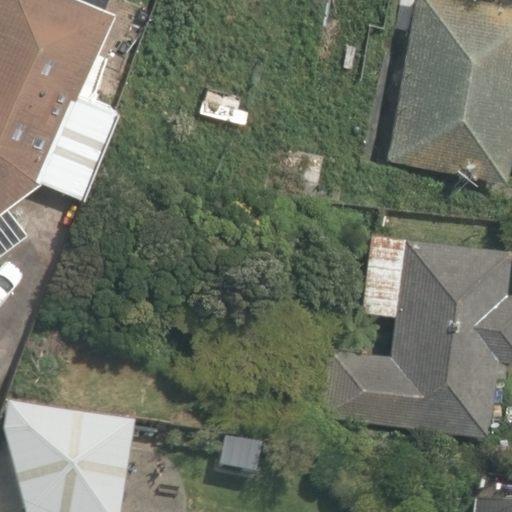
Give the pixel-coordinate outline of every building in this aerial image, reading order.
[(119,26),(95,15),(101,0),(0,0),(0,253),(24,237),(5,210),(33,189),(76,199),(110,108),(87,99),(119,26)] [(511,146),(511,2),(493,0),(394,0),(370,160),(507,181),(511,146)] [(511,297),(498,297),(500,229),(384,226),(384,238),(357,237),(355,319),(381,319),(378,417),(484,420),(486,366),(511,366),(511,297)] [(0,401),(0,455),(16,511),(120,511),(130,415),(0,401)] [(511,511),(511,508),(470,503),(468,511),(511,511)]
